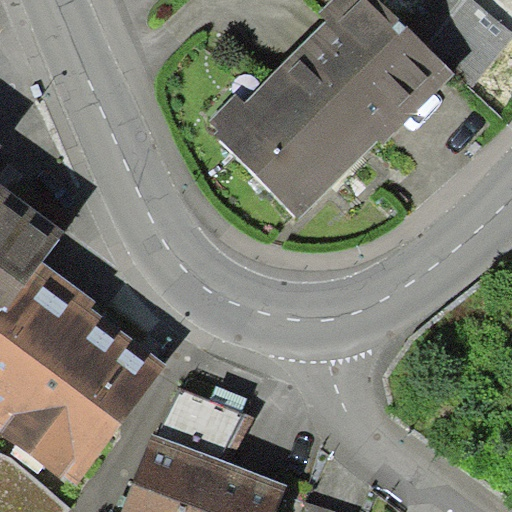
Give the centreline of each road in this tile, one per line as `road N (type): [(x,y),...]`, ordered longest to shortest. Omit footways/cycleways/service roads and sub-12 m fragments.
road 1 (secondary): [(321,329),(267,320),(203,291),(160,244),(54,0)]
road 2 (residential): [(321,329),(335,388),(418,476),(468,511)]
road 3 (secondary): [(511,198),(455,254),(375,313),(321,329)]
